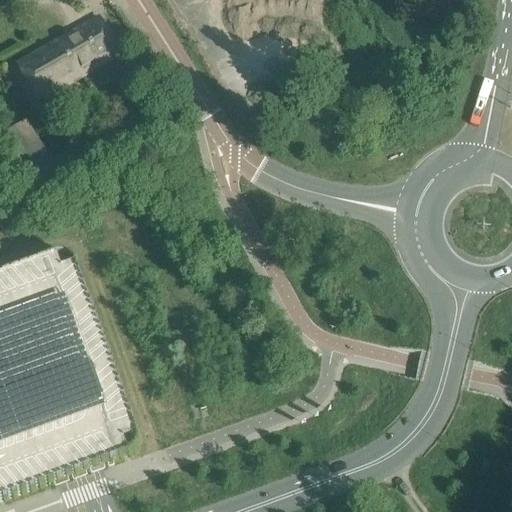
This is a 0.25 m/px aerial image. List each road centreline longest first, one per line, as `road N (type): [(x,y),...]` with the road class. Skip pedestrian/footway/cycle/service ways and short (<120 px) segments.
road 1 (tertiary): [(414,214),(300,189),(258,169),(234,150),(138,0)]
road 2 (unclassified): [(463,285),(444,376),(409,440),(379,464),(244,511)]
road 3 (tertiary): [(510,0),(483,135),(468,162)]
